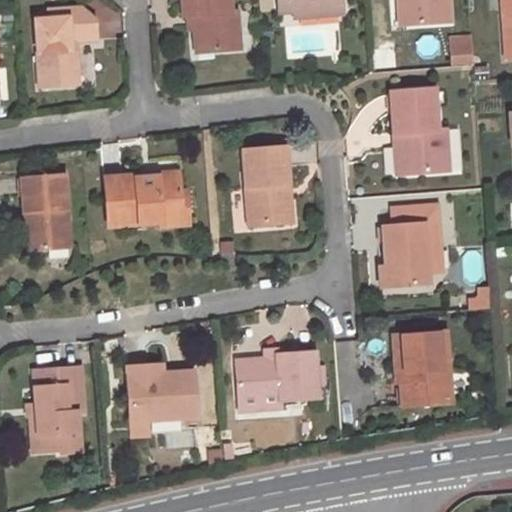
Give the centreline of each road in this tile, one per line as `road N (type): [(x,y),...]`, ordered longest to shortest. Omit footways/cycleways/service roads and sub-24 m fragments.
road 1 (residential): [(145,123),(316,110),(339,286)]
road 2 (residential): [(339,286),(0,333)]
road 3 (unclassified): [(192,511),(379,473)]
road 4 (residential): [(0,141),(145,123)]
road 5 (unclassified): [(379,473),(511,455)]
road 6 (residential): [(136,0),(145,123)]
